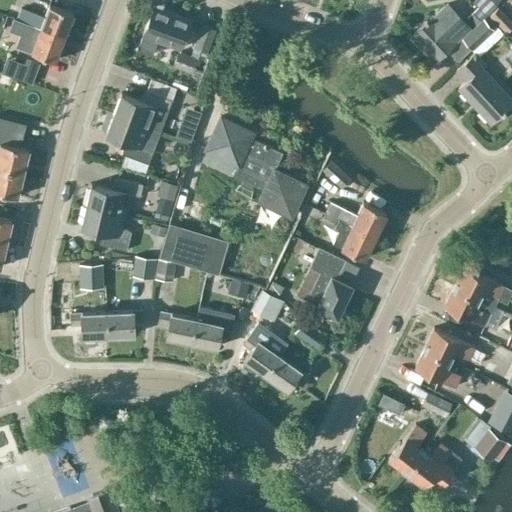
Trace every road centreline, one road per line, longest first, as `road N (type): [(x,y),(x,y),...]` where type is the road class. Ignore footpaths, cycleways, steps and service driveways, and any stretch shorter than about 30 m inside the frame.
road 1 (tertiary): [(42,377),(31,287),(62,144),(114,0)]
road 2 (residential): [(311,473),(432,231),(494,177)]
road 3 (tertiary): [(311,473),(186,380),(42,377)]
road 4 (residential): [(494,177),(365,48)]
road 5 (residential): [(365,48),(242,0)]
